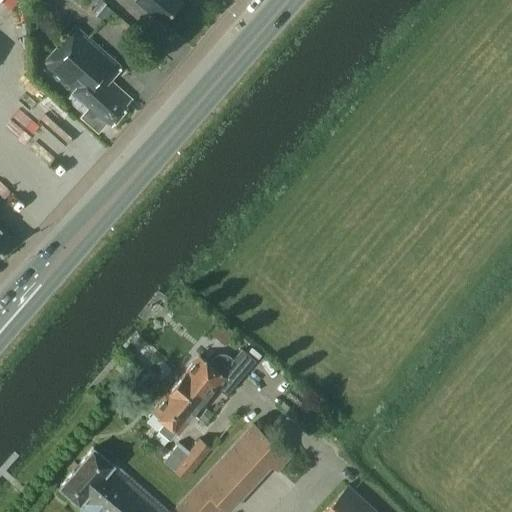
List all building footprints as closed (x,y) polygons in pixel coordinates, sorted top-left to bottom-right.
[(137,0),(136,1),(163,24),(181,3),(177,0),(137,0)] [(75,28),(41,66),(72,94),(68,99),(84,113),(81,117),(97,132),(107,121),(112,126),(127,109),(125,107),(131,101),(109,81),(121,68),(75,28)] [(0,256),(13,241),(0,229),(0,256)] [(184,374),(210,397),(218,388),(227,395),(256,361),(242,349),(233,360),(230,358),(226,356),(219,356),(215,357),(210,364),(200,355),(184,374)] [(184,374),(168,393),(195,415),(210,397),(184,374)] [(179,434),(195,415),(168,393),(152,411),(165,422),(158,431),(170,441),(177,433),(179,434)] [(207,408),(199,418),(205,422),(213,413),(207,408)] [(253,425),(176,508),(180,511),(216,511),(222,506),(228,511),(229,511),(271,467),(277,473),(290,459),(253,425)] [(179,443),(163,462),(184,479),(210,447),(199,438),(189,451),(179,443)] [(155,448),(155,452),(159,455),(163,456),(167,451),(167,447),(163,444),(159,444),(155,448)] [(94,450),(60,489),(80,507),(75,511),(168,511),(115,466),(113,468),(94,450)] [(376,511),(350,486),(325,511),(376,511)]
